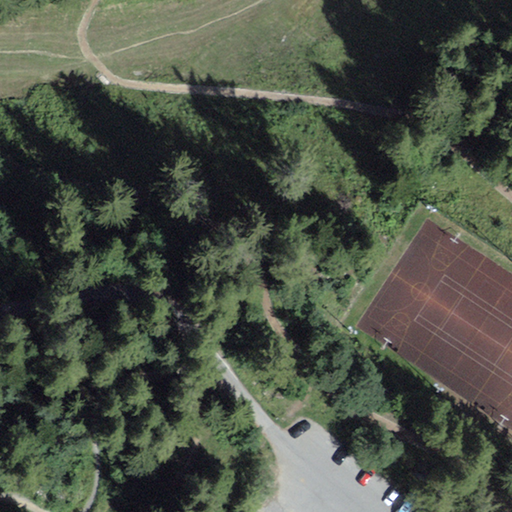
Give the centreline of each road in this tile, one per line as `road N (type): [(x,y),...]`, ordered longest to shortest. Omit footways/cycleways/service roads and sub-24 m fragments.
road 1 (track): [(284,450),(212,362),(154,312),(111,300),(0,312)]
road 2 (track): [(77,511),(98,470),(77,412),(89,390),(188,341)]
